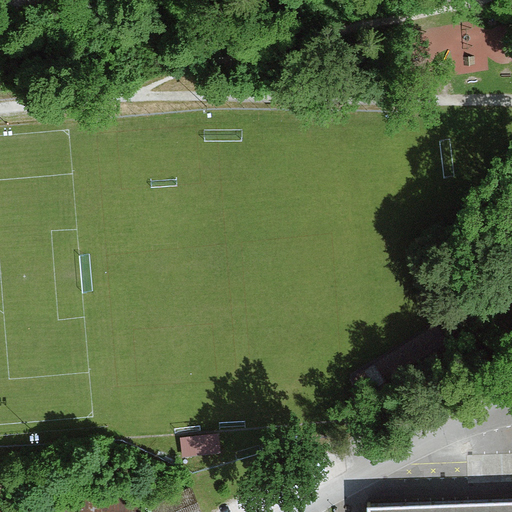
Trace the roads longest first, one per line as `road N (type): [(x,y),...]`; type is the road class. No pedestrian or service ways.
road 1 (track): [(138,94),(511,100)]
road 2 (track): [(138,94),(199,68),(488,0)]
road 3 (residential): [(293,511),(511,400)]
road 4 (track): [(0,113),(138,94)]
